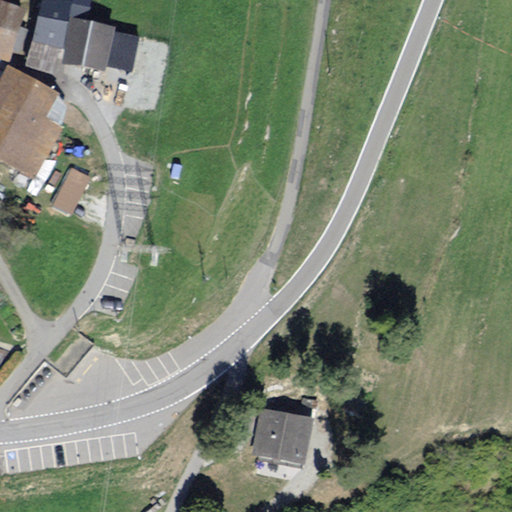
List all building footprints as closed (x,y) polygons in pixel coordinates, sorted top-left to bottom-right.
[(88,0),(37,0),(36,7),(84,18),(88,0)] [(0,64),(4,66),(21,16),(0,9),(0,64)] [(102,77),(112,35),(71,26),(62,67),(102,77)] [(54,99),(5,72),(0,80),(0,165),(30,182),(59,131),(41,121),(54,99)] [(48,205),(69,216),(87,182),(65,171),(48,205)] [(64,382),(91,351),(76,338),(49,369),(64,382)] [(309,424),(256,414),(247,463),(299,474),(309,424)]
